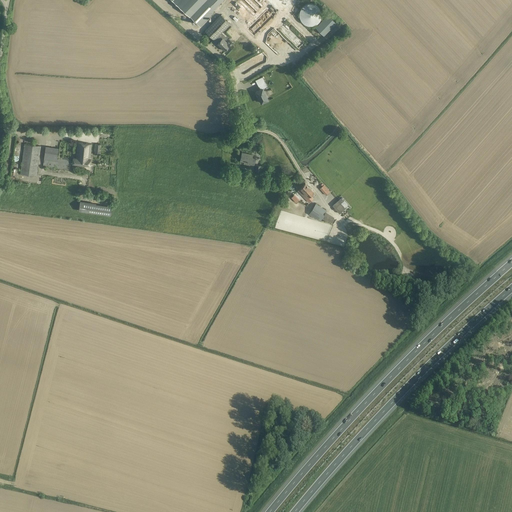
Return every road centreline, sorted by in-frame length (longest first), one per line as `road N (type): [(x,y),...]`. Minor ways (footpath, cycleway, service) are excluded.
road 1 (motorway): [(511,262),(377,388),(268,511)]
road 2 (motorway): [(297,511),(397,398),(511,290)]
road 3 (unclassified): [(297,165),(274,131),(246,125),(230,68),(156,0)]
